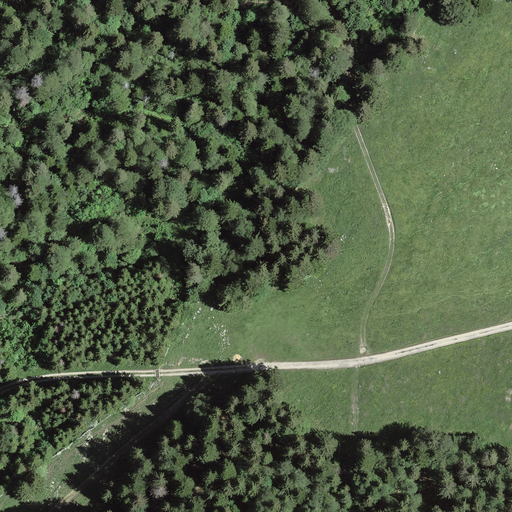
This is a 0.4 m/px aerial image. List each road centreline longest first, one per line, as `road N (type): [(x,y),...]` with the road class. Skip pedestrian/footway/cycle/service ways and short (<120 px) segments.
road 1 (track): [(365,362),(362,322),(393,237),(349,112),(343,20),(328,7),(278,0)]
road 2 (track): [(365,362),(86,374),(0,392)]
road 3 (track): [(353,511),(344,489),(354,389),(365,362)]
road 4 (track): [(511,325),(365,362)]
